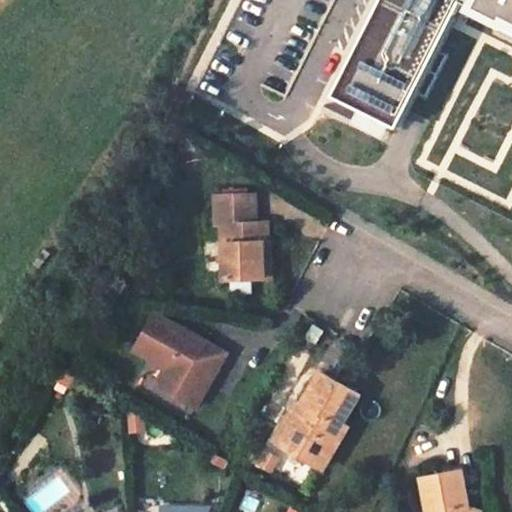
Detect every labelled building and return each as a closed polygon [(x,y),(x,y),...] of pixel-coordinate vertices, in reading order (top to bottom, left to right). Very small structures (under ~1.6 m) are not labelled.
[(511,0),(368,0),(327,84),(401,121),(462,1),(511,23),(511,0)] [(231,220),(230,238),(228,277),(263,278),(265,239),(273,239),(274,218),(262,217),(262,192),(223,191),(222,219),(231,220)] [(272,278),(273,239),(265,239),(263,278),(272,278)] [(195,406),(226,353),(156,313),(136,349),(168,367),(157,384),(195,406)] [(276,437),(323,466),(348,424),(343,420),(359,393),(322,371),(302,404),(298,401),(276,437)] [(467,504),(459,466),(420,474),(427,509),(434,508),(434,511),(475,511),(478,508),(467,504)]
